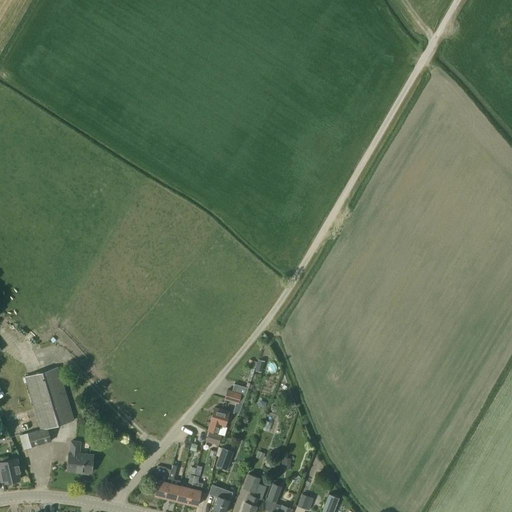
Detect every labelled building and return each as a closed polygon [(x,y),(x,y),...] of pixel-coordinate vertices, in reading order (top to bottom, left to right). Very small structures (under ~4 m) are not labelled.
[(75,421),(58,367),(24,376),(40,430),(20,435),(24,449),(32,447),(52,441),(50,434),(47,428),(75,421)] [(243,385),(234,383),(232,390),(227,389),(224,399),(236,403),(233,413),(238,414),(241,404),(242,404),(247,389),(242,388),(243,385)] [(293,400),(282,404),(284,411),(295,407),(293,400)] [(230,412),(214,407),(210,422),(208,430),(218,433),(220,425),(225,427),(230,412)] [(221,434),(208,431),(206,441),(218,445),(221,434)] [(81,442),(72,441),(71,453),(70,452),(68,470),(82,472),(83,473),(88,473),(89,472),(92,472),(94,455),(79,453),(81,442)] [(216,465),(226,469),(233,452),(222,448),(216,465)] [(281,457),(281,468),(291,469),(291,457),(281,457)] [(17,464),(16,458),(10,460),(0,461),(0,477),(1,482),(5,481),(5,483),(20,480),(18,473),(20,472),(18,464),(17,464)] [(194,475),(192,483),(187,503),(198,506),(202,490),(201,490),(203,483),(198,482),(197,484),(196,484),(199,474),(200,475),(201,469),(200,469),(201,466),(197,465),(194,475)] [(154,495),(164,497),(171,470),(158,466),(156,474),(165,477),(164,481),(158,480),(154,495)] [(181,480),(173,478),(175,471),(171,470),(164,497),(169,499),(168,501),(175,503),(176,500),(175,500),(178,488),(179,485),(181,480)] [(261,477),(248,473),(242,488),(254,492),(253,495),(247,493),(240,511),(254,511),(260,498),(262,499),(266,486),(259,483),(261,477)] [(175,500),(187,503),(192,483),(194,475),(190,474),(187,487),(179,485),(175,500)] [(282,486),(272,483),(267,498),(276,501),(282,486)] [(212,510),(217,511),(224,511),(232,492),(212,485),(209,493),(217,496),(212,510)] [(314,498),(302,493),(297,505),(309,510),(314,498)] [(332,511),(339,497),(329,493),(322,511),(332,511)] [(281,505),(275,503),(271,511),(291,511),(292,508),(281,504),(281,505)]
